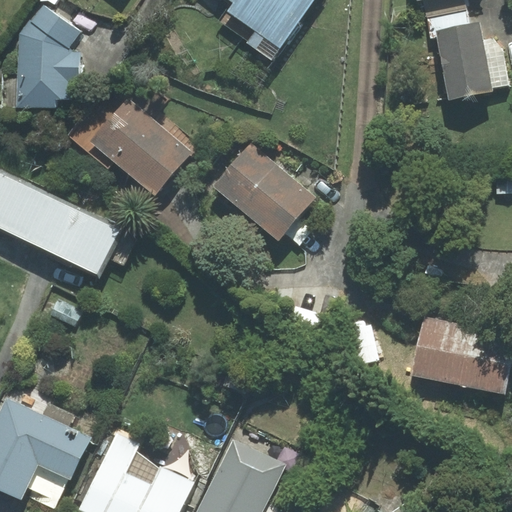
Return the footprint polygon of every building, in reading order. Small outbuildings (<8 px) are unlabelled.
[(225,0),(235,7),(230,14),(259,34),(248,49),(275,69),(323,0),(225,0)] [(16,109),(57,112),(58,103),(71,104),(73,82),(83,82),(85,52),(72,52),(86,35),(51,9),(47,9),(22,33),(16,109)] [(482,28),(437,36),(449,105),(494,98),(482,28)] [(104,91),(71,138),(160,199),(192,152),(104,91)] [(250,142),(211,189),(281,247),(320,200),(250,142)] [(0,172),(0,233),(100,281),(124,232),(0,172)] [(511,259),(511,255),(473,251),(468,288),(508,292),(511,259)] [(511,333),(425,317),(412,380),(511,399),(511,333)] [(77,476),(80,478),(85,465),(83,464),(94,437),(4,399),(0,409),(0,496),(22,505),(25,499),(56,511),(69,482),(74,484),(77,476)] [(185,511),(204,475),(118,433),(78,511),(185,511)] [(229,440),(195,511),(274,511),(266,508),(286,467),(229,440)]
